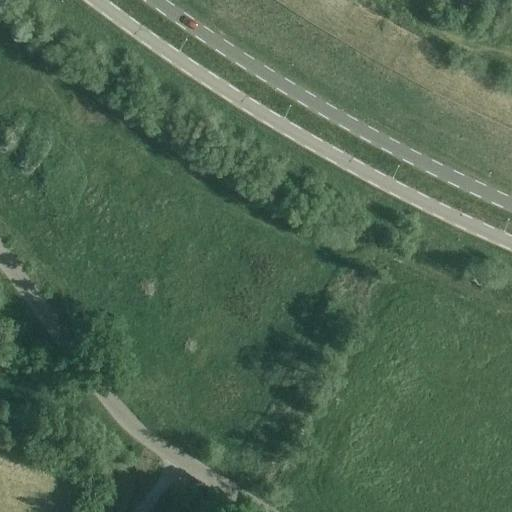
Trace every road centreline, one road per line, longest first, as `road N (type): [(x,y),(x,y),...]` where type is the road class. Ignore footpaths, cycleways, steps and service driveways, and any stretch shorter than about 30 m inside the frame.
road 1 (secondary): [(93,0),(269,119),(511,244)]
road 2 (secondary): [(511,205),(372,138),(151,0)]
road 3 (unclassified): [(266,511),(125,421),(0,255)]
